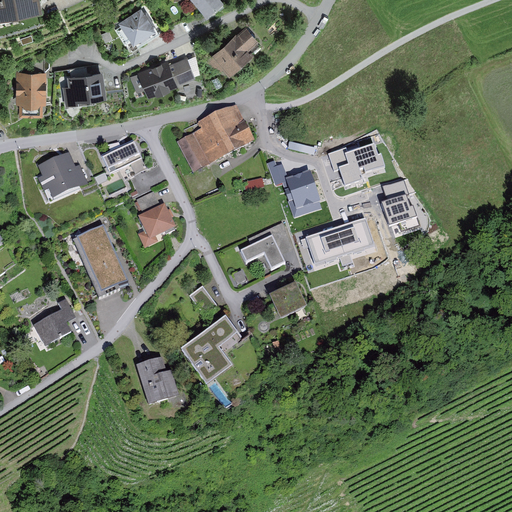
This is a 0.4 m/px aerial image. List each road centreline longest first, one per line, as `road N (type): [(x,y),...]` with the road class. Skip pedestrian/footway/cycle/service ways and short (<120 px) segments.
road 1 (track): [(492,0),(316,96),(268,106),(248,93)]
road 2 (residential): [(149,124),(194,236),(101,347)]
road 3 (residential): [(320,18),(289,61),(248,93),(149,124)]
road 4 (residential): [(265,0),(122,70),(85,53)]
road 5 (residential): [(149,124),(0,147)]
